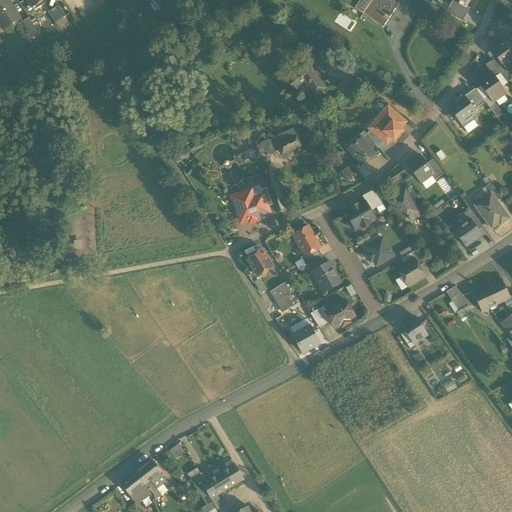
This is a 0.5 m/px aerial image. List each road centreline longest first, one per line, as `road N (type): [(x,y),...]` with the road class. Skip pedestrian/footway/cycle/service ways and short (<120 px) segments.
road 1 (residential): [(495,0),(439,110),(399,158),(317,211)]
road 2 (residential): [(298,365),(173,433),(67,511)]
road 3 (residential): [(298,365),(227,251),(317,211)]
road 4 (track): [(0,290),(227,251)]
road 5 (residential): [(511,238),(382,320)]
road 6 (residential): [(317,211),(382,320)]
